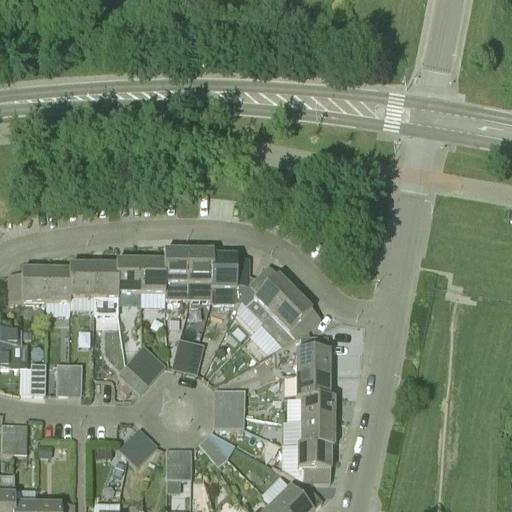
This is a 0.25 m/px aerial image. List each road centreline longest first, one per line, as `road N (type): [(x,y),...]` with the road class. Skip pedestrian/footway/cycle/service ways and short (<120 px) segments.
road 1 (secondary): [(0,104),(170,94),(427,120)]
road 2 (residential): [(392,312),(347,307),(282,250),(238,233),(118,233),(0,255)]
road 3 (residential): [(353,511),(392,312)]
road 4 (residential): [(392,312),(427,120)]
road 5 (residential): [(427,120),(449,0)]
